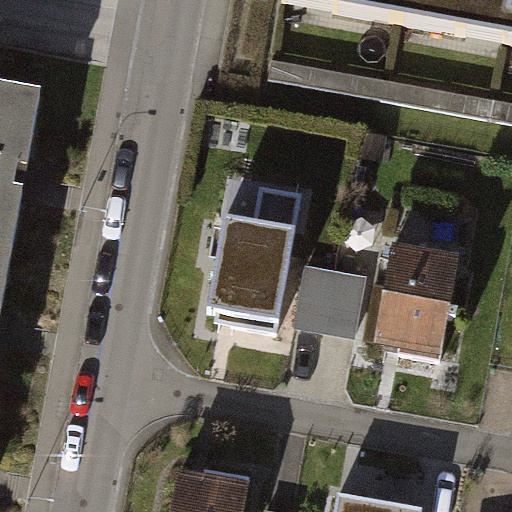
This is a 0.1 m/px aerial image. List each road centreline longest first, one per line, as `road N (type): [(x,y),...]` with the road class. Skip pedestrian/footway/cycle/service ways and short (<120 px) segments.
road 1 (residential): [(105,384),(511,455)]
road 2 (residential): [(175,0),(105,384)]
road 3 (residential): [(84,511),(105,384)]
